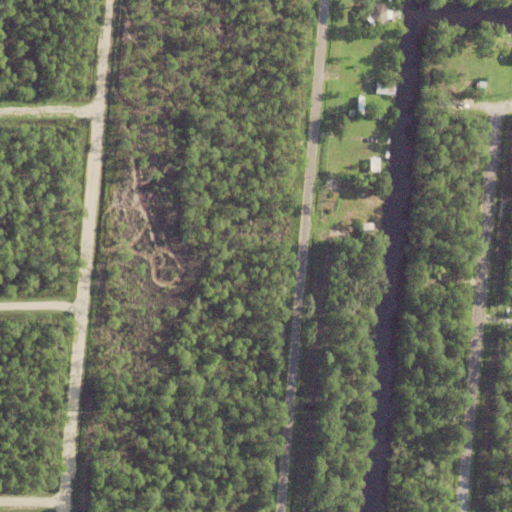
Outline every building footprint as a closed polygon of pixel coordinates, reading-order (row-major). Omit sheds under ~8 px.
[(369,23),(362,16),(363,5),(368,0),(379,0),(384,5),(385,17),(379,23),(369,23)] [(342,18),(342,15),(341,15),(342,7),(344,7),(344,2),(349,3),(347,18),(342,18)] [(0,41),(0,19),(1,9),(8,9),(3,43),(0,41)] [(476,88),(477,80),(484,81),(483,88),(476,88)] [(334,89),(336,82),(342,83),(340,91),(334,89)] [(324,188),(325,177),(337,178),(336,189),(324,188)] [(360,222),(370,222),(370,234),(360,234),(360,222)]
